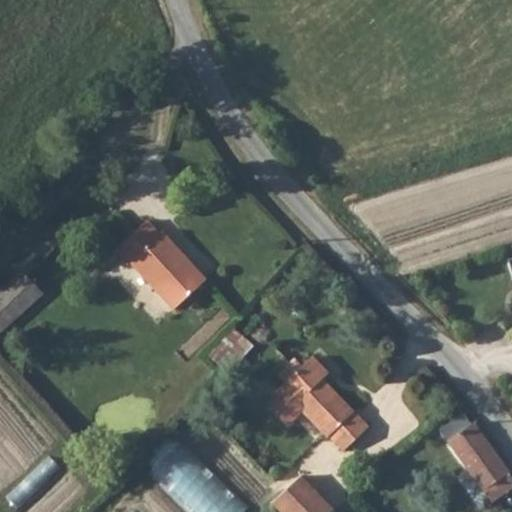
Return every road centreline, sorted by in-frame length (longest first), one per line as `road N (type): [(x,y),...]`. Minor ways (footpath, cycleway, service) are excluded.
road 1 (unclassified): [(175,0),(234,125),(287,192),(459,369),(511,439)]
road 2 (track): [(0,236),(198,59)]
